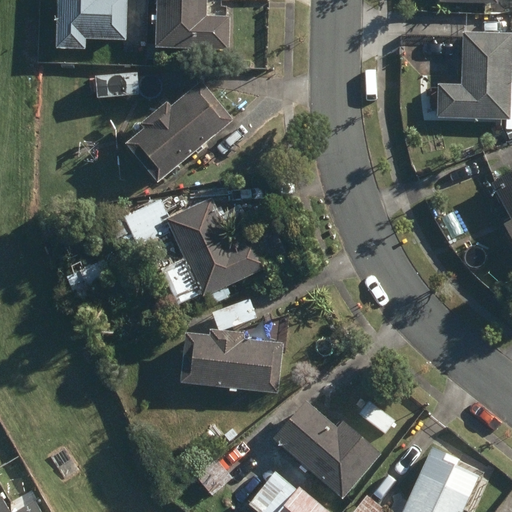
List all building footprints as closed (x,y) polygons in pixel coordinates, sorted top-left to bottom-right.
[(57,0),(56,52),(86,53),(86,42),(125,44),(126,0),(57,0)] [(157,0),(156,50),(229,53),(230,21),(206,20),(206,0),(157,0)] [(496,17),(511,17),(511,0),(437,0),(438,5),(496,7),(496,17)] [(439,120),(509,123),(511,50),(511,37),(466,36),(464,90),(440,89),(439,120)] [(66,73),(46,72),(44,106),(64,106),(66,73)] [(96,80),(98,101),(140,98),(138,76),(96,80)] [(127,149),(157,186),(233,123),(202,85),(171,112),(167,106),(141,128),(145,133),(127,149)] [(503,227),(511,242),(511,175),(492,186),(511,222),(503,227)] [(162,278),(177,308),(203,296),(204,299),(269,268),(255,239),(234,249),(211,203),(171,222),(161,203),(110,227),(117,242),(124,239),(131,254),(136,252),(139,258),(161,248),(173,273),(162,278)] [(72,276),(80,294),(105,282),(97,265),(72,276)] [(212,316),(219,334),(257,320),(251,302),(212,316)] [(158,310),(168,327),(178,321),(169,304),(158,310)] [(179,387),(278,397),(283,346),(243,342),(244,337),(211,334),(210,340),(184,337),(179,387)] [(325,511),(324,511),(336,496),(342,502),(382,458),(344,425),(338,432),(306,405),(273,442),(321,484),(309,498),(300,490),(297,494),(278,477),(251,508),(255,511),(325,511)] [(224,431),(233,442),(254,426),(245,415),(224,431)] [(465,511),(480,479),(457,469),(459,463),(432,450),(403,511),(465,511)] [(197,480),(211,498),(232,483),(217,464),(197,480)] [(0,511),(40,511),(34,503),(20,511),(8,511),(0,498),(0,511)] [(383,511),(367,499),(356,511),(383,511)]
